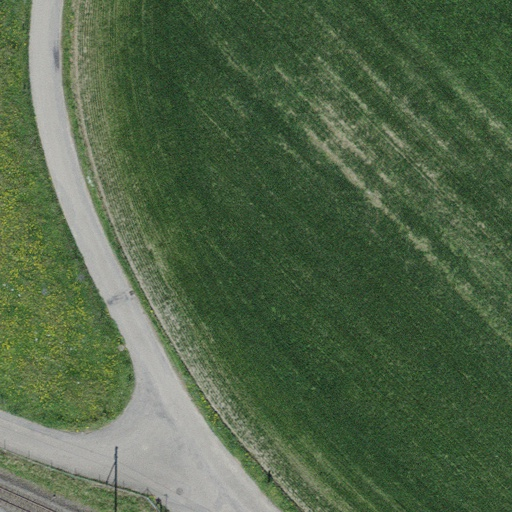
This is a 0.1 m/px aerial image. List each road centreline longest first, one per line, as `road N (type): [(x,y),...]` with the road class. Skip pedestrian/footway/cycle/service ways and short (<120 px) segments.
road 1 (track): [(50,0),(47,110),(62,167),(119,308),(225,505)]
road 2 (track): [(225,505),(0,437)]
